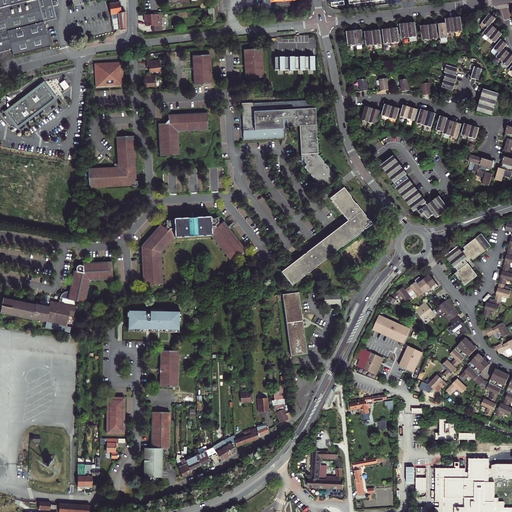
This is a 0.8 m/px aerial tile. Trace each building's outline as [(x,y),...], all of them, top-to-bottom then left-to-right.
[(0,0),(0,52),(12,50),(13,56),(51,46),(45,22),(57,19),(54,7),(59,5),(57,0),(0,0)] [(119,1),(109,4),(113,30),(119,29),(119,30),(126,29),(126,11),(121,12),(119,1)] [(162,13),(144,15),(145,22),(146,22),(146,26),(152,26),(152,31),(163,30),(162,13)] [(491,24),(496,18),(490,13),(482,22),(488,27),(491,24)] [(462,31),(461,17),(453,18),(455,32),(462,31)] [(455,32),(453,18),(445,19),(446,23),(447,33),(448,33),(455,32)] [(417,37),(415,22),(408,23),(409,38),(417,37)] [(400,24),(402,38),(409,38),(408,23),(400,24)] [(447,33),(446,23),(438,24),(440,38),(448,37),(448,33),(447,33)] [(430,39),(438,39),(436,24),(428,25),(430,39)] [(489,38),(497,29),(491,24),(488,27),(484,33),(489,38)] [(423,40),(430,39),(428,25),(421,26),(423,40)] [(391,43),(400,42),(398,28),(390,29),(391,43)] [(364,44),(362,32),(362,29),(354,31),(356,45),(364,44)] [(391,43),(390,29),(383,30),(384,44),(391,43)] [(495,43),(502,34),(497,29),(489,38),(495,43)] [(374,45),(382,44),(380,30),(372,31),(374,45)] [(356,45),(354,31),(347,32),(348,46),(356,45)] [(374,45),(372,31),(365,32),(366,46),(374,45)] [(500,53),(504,48),(507,44),(501,39),(494,48),(500,53)] [(262,78),(260,47),(242,48),(243,65),(244,79),(262,78)] [(504,48),(500,53),(497,57),(502,62),(510,53),(504,48)] [(209,81),(208,52),(191,53),(191,57),(191,67),(192,76),(192,82),(202,82),(209,81)] [(511,62),(511,54),(510,53),(502,62),(508,67),(511,62)] [(314,56),(275,57),(275,71),(314,71),(314,56)] [(158,60),(145,61),(146,66),(147,65),(148,72),(159,71),(158,60)] [(125,85),(125,61),(100,62),(100,86),(125,85)] [(446,73),(456,75),(458,68),(447,65),(445,72),(446,73)] [(475,67),(471,77),(479,80),(482,69),(479,68),(475,67)] [(444,80),(455,83),(457,76),(456,75),(446,73),(444,80)] [(152,74),(143,74),(143,79),(141,79),(142,86),(154,86),(153,77),(152,74)] [(389,90),(387,78),(380,79),(381,91),(389,90)] [(63,89),(68,85),(63,79),(59,82),(63,89)] [(368,90),(367,79),(359,80),(361,92),(368,90)] [(401,80),(402,88),(402,91),(410,90),(408,81),(408,79),(401,80)] [(446,89),(453,90),(455,83),(444,80),(442,87),(446,89)] [(422,84),(423,90),(424,95),(431,94),(430,83),(422,84)] [(6,111),(16,126),(25,120),(26,121),(28,119),(27,118),(37,111),(38,112),(39,111),(39,110),(53,100),(43,85),(19,102),(6,111)] [(499,93),(484,89),(477,111),(492,115),(499,93)] [(313,100),(240,104),(240,116),(241,139),(282,136),(282,126),(283,126),(298,125),(317,124),(316,108),(314,108),(313,100)] [(382,115),(389,117),(392,106),(385,104),(382,115)] [(408,118),(411,107),(403,105),(400,116),(408,118)] [(369,122),(373,109),(366,106),(362,120),(369,122)] [(396,120),(400,108),(392,106),(389,117),(396,120)] [(415,120),(418,109),(411,107),(408,118),(415,120)] [(373,109),(369,122),(376,124),(380,111),(373,109)] [(421,109),(417,123),(424,125),(429,111),(421,109)] [(432,127),(436,114),(436,113),(429,111),(424,125),(432,127)] [(201,113),(170,115),(170,122),(168,124),(165,126),(158,126),(159,155),(177,154),(177,132),(206,131),(206,113),(201,113)] [(444,132),(448,119),(448,118),(440,116),(436,129),(444,132)] [(450,136),(455,122),(448,119),(444,132),(443,133),(450,136)] [(455,122),(450,136),(458,138),(462,124),(455,122)] [(465,123),(461,134),(469,137),(472,125),(465,123)] [(301,161),(321,188),(327,183),(334,177),(335,175),(319,155),(318,156),(317,155),(317,153),(318,153),(317,124),(298,125),(300,158),(301,158),(301,161)] [(476,139),(480,127),(472,125),(469,137),(476,139)] [(120,134),(115,134),(116,164),(111,164),(99,165),(97,165),(86,166),(87,185),(129,183),(129,185),(137,185),(136,177),(134,177),(132,133),(120,134)] [(479,170),(482,158),(471,155),(469,161),(470,162),(468,169),(478,172),(479,170)] [(436,218),(449,209),(449,208),(440,196),(428,205),(426,203),(427,202),(406,175),(407,174),(394,156),(381,165),(395,183),(393,185),(396,189),(396,188),(414,212),(415,212),(416,213),(417,213),(417,214),(418,213),(419,214),(421,213),(423,216),(425,215),(428,219),(434,215),(436,218)] [(511,158),(507,157),(504,156),(501,168),(501,169),(511,172),(511,158)] [(479,170),(490,173),(492,167),(494,162),(482,158),(479,170)] [(501,181),(504,175),(511,178),(511,173),(511,172),(501,169),(501,168),(499,168),(495,179),(501,181)] [(489,186),(492,174),(490,173),(479,170),(478,172),(477,175),(484,178),(483,184),(489,186)] [(290,284),(337,248),(364,227),(371,222),(344,187),(340,187),(330,195),(345,216),(347,218),(344,220),(305,250),(279,270),(290,284)] [(161,223),(160,224),(159,223),(140,245),(140,253),(141,284),(160,284),(159,251),(173,236),(207,234),(227,261),(242,249),(227,229),(225,226),(220,220),(219,221),(216,216),(208,217),(208,215),(192,216),(188,216),(171,217),(171,219),(164,219),(161,223)] [(460,249),(457,244),(444,254),(453,266),(454,265),(457,269),(453,272),(462,284),(475,274),(465,260),(470,256),(472,258),(490,244),(480,232),(462,246),(463,247),(460,249)] [(505,249),(501,265),(506,267),(508,262),(511,262),(511,250),(505,249)] [(81,262),(80,265),(80,264),(78,264),(77,264),(76,264),(75,265),(74,266),(74,268),(75,269),(75,270),(72,270),(69,286),(68,290),(66,290),(65,290),(64,290),(63,291),(62,291),(61,292),(60,293),(59,295),(59,296),(75,299),(83,301),(87,281),(89,279),(110,278),(109,260),(81,262)] [(501,265),(497,282),(502,283),(503,278),(511,280),(511,274),(511,271),(511,272),(511,268),(506,267),(501,265)] [(425,276),(422,278),(421,279),(420,280),(416,283),(422,291),(425,295),(428,292),(437,285),(428,274),(425,276)] [(403,288),(407,293),(412,289),(416,295),(422,291),(416,283),(414,280),(403,288)] [(492,298),(498,300),(499,294),(507,296),(508,289),(506,289),(507,285),(502,283),(497,282),(492,298)] [(403,301),(405,299),(409,296),(407,293),(403,288),(401,286),(390,294),(392,296),(391,297),(388,295),(385,300),(391,303),(394,299),(399,295),(403,301)] [(297,291),(281,293),(289,354),(305,352),(297,291)] [(340,303),(340,293),(324,294),(324,304),(340,303)] [(75,299),(59,296),(57,302),(47,300),(43,299),(38,298),(37,304),(33,303),(33,304),(15,300),(14,306),(10,305),(12,299),(1,297),(0,299),(0,312),(30,319),(30,318),(44,321),(43,327),(68,332),(69,326),(64,325),(66,315),(71,316),(75,299)] [(457,311),(446,297),(433,308),(436,312),(441,309),(444,312),(443,313),(447,319),(457,311)] [(492,298),(490,298),(489,302),(487,301),(483,314),(487,315),(488,309),(495,311),(498,300),(492,298)] [(434,314),(424,300),(413,309),(419,317),(426,312),(429,318),(434,314)] [(128,309),(127,330),(142,330),(142,326),(147,326),(149,326),(149,330),(159,330),(177,330),(178,310),(128,309)] [(408,327),(378,314),(371,329),(401,342),(408,327)] [(466,328),(455,314),(449,319),(451,322),(447,325),(451,331),(457,327),(461,332),(466,328)] [(508,332),(505,326),(501,320),(490,326),(489,325),(483,328),(486,335),(493,332),(492,331),(498,328),(501,335),(508,332)] [(453,347),(463,356),(464,358),(475,347),(472,344),(466,339),(463,336),(453,347)] [(500,343),(499,342),(493,345),(497,351),(503,348),(503,347),(506,353),(511,351),(511,352),(511,351),(511,337),(500,343)] [(421,352),(406,345),(397,364),(412,371),(421,352)] [(453,347),(448,352),(453,357),(449,361),(453,366),(463,356),(453,347)] [(160,385),(178,386),(179,350),(161,349),(160,385)] [(381,357),(366,349),(362,359),(364,360),(360,367),(374,373),(381,357)] [(467,364),(477,373),(487,363),(484,359),(478,354),(476,352),(466,363),(467,364)] [(453,366),(449,361),(445,358),(440,363),(446,368),(441,373),(446,377),(455,367),(453,366)] [(477,373),(467,364),(458,374),(462,378),(467,374),(472,379),(477,373)] [(493,367),(487,381),(499,386),(501,387),(507,373),(504,372),(498,369),(493,367)] [(441,386),(445,382),(435,373),(426,382),(431,387),(436,382),(441,386)] [(477,373),(472,379),(477,384),(482,379),(477,373)] [(460,391),(465,386),(455,377),(446,386),(450,390),(454,387),(460,391)] [(487,381),(482,379),(477,384),(491,391),(488,396),(493,399),(499,386),(487,381)] [(271,397),(273,411),(275,411),(280,421),(286,418),(287,417),(283,407),(281,383),(276,383),(277,388),(273,388),(273,397),(271,397)] [(511,401),(511,393),(509,392),(503,404),(509,407),(511,401)] [(364,399),(347,401),(347,406),(359,405),(360,408),(360,412),(366,411),(366,407),(369,406),(368,402),(372,402),(373,399),(386,398),(385,393),(364,396),(364,399)] [(254,394),(243,395),(243,403),(255,403),(254,394)] [(123,395),(105,395),(105,431),(123,431),(123,395)] [(494,402),(482,396),(479,403),(486,406),(483,412),(489,414),(494,402)] [(258,399),(259,412),(269,411),(268,398),(258,399)] [(511,408),(509,407),(503,404),(501,403),(496,415),(498,417),(501,418),(504,413),(510,416),(511,411),(511,408)] [(150,446),(161,446),(168,446),(168,410),(151,410),(150,446)] [(438,418),(438,431),(438,438),(449,438),(449,436),(452,436),(452,433),(454,433),(455,423),(445,423),(445,418),(438,418)] [(266,425),(257,431),(257,437),(261,434),(261,432),(268,430),(266,425)] [(235,444),(257,437),(257,431),(256,426),(249,429),(249,428),(243,431),(244,435),(235,438),(235,444)] [(228,434),(222,437),(230,452),(236,449),(228,434)] [(123,437),(99,436),(99,442),(105,442),(105,450),(109,450),(109,456),(115,456),(115,455),(117,455),(117,453),(115,453),(115,450),(114,450),(114,445),(114,443),(117,443),(117,440),(123,440),(123,437)] [(230,452),(222,437),(212,443),(216,450),(220,458),(230,452)] [(212,443),(204,447),(208,455),(216,450),(212,443)] [(160,475),(161,451),(145,450),(145,446),(144,446),(143,446),(142,475),(146,475),(146,477),(149,480),(154,480),(157,477),(157,475),(160,475)] [(180,459),(180,458),(180,447),(176,447),(176,452),(176,458),(181,473),(186,471),(184,467),(183,467),(179,460),(180,459)] [(199,463),(209,458),(208,455),(204,447),(197,451),(195,453),(199,463)] [(317,456),(317,450),(312,449),(310,478),(307,478),(307,486),(332,487),(333,488),(334,487),(336,487),(337,488),(337,487),(342,487),(340,462),(338,456),(336,456),(336,450),(321,450),(320,456),(333,457),(336,466),(335,466),(334,480),(324,479),(324,471),(324,465),(318,464),(318,460),(317,460),(317,456)] [(190,467),(199,463),(195,453),(190,454),(190,453),(186,455),(187,456),(185,457),(190,467)] [(50,465),(50,463),(51,463),(52,463),(53,462),(53,461),(54,461),(54,458),(53,458),(53,457),(52,456),(51,455),(49,455),(47,455),(46,456),(46,457),(45,458),(44,458),(44,461),(45,461),(46,461),(46,462),(47,463),(48,463),(48,465),(50,465)] [(191,469),(190,467),(185,457),(187,456),(186,455),(180,458),(180,459),(179,460),(183,467),(184,467),(186,471),(191,469)] [(374,462),(374,458),(350,461),(354,481),(356,493),(362,492),(358,464),(374,462)] [(462,469),(462,463),(456,463),(455,469),(436,468),(436,503),(439,503),(439,508),(436,507),(435,511),(511,511),(511,464),(497,464),(492,465),(492,468),(490,468),(490,459),(469,459),(469,473),(467,473),(467,469),(462,469)] [(425,477),(415,477),(414,492),(425,492),(425,477)] [(372,483),(365,485),(367,498),(374,496),(372,483)] [(92,505),(61,503),(61,506),(58,506),(58,510),(32,509),(32,507),(29,507),(29,509),(26,509),(26,511),(79,511),(90,511),(92,505)]
